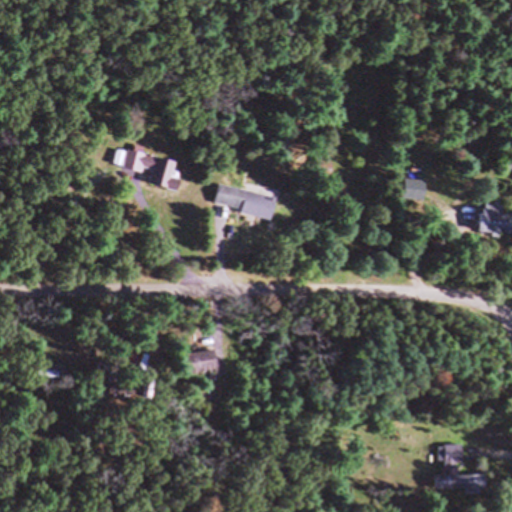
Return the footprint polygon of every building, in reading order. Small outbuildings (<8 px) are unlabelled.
[(115,175),(153,184),(150,195),(177,201),(180,187),(172,186),(175,171),(119,158),(115,175)] [(273,206),(218,194),(213,216),(268,228),(273,206)] [(478,244),(509,244),(509,214),(484,214),(484,222),(478,222),(478,244)] [(185,382),(216,379),(214,360),(184,362),(185,382)] [(465,454),(447,454),(447,484),(437,484),(437,499),(484,499),(484,483),(465,483),(465,454)]
